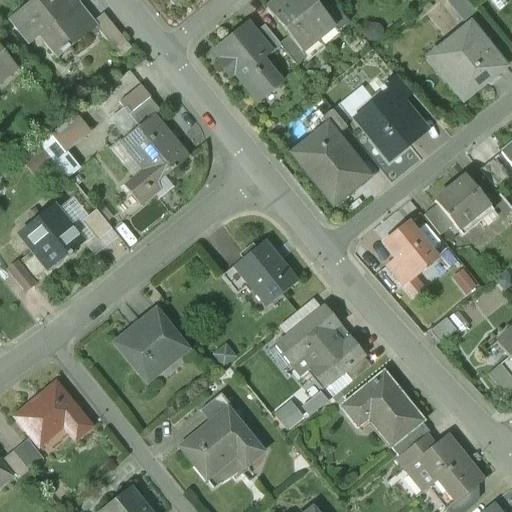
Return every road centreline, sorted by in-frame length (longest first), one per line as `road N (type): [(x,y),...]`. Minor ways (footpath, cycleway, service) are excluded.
road 1 (residential): [(259,168),(51,341)]
road 2 (residential): [(495,444),(327,251)]
road 3 (residential): [(327,251),(511,104)]
road 4 (residential): [(51,341),(185,511)]
road 5 (residential): [(259,168),(165,53)]
